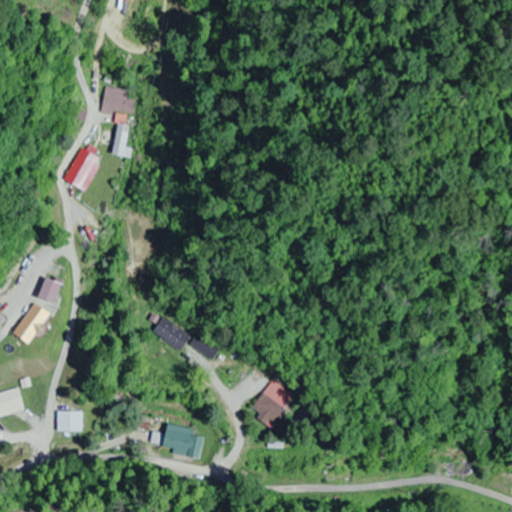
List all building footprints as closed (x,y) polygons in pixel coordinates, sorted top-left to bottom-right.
[(136,100),(130,99),(131,91),(106,87),(102,110),(134,115),(136,100)] [(131,126),(120,123),(112,154),(131,158),(133,149),(126,147),(131,126)] [(85,191),(103,160),(82,148),(64,180),(85,191)] [(38,299),(54,305),(62,284),(46,278),(38,299)] [(13,334),(29,345),(51,315),(36,303),(13,334)] [(192,336),(164,318),(154,333),(181,351),(192,336)] [(221,347),(200,333),(192,346),(213,360),(221,347)] [(0,418),(26,411),(19,389),(0,394),(0,418)] [(273,429),(287,412),(265,394),(251,411),(273,429)] [(84,433),(84,412),(58,412),(58,433),(84,433)] [(170,425),(162,450),(200,461),(207,436),(170,425)] [(474,450),(452,450),(452,463),(447,463),(447,477),(474,477),(474,450)] [(359,460),(335,460),(335,466),(326,466),(326,481),(359,481),(359,460)]
